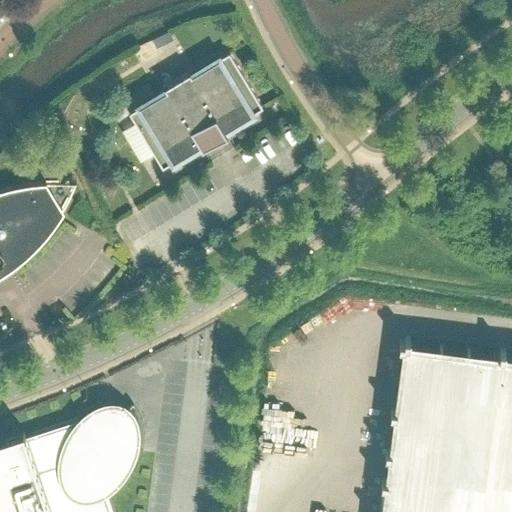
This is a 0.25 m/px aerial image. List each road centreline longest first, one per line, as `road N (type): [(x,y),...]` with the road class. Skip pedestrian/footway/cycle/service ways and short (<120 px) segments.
road 1 (unclassified): [(0,392),(110,347),(217,289),(375,174)]
road 2 (unclassified): [(375,174),(309,86),(262,0)]
road 3 (unclassified): [(375,174),(511,68)]
